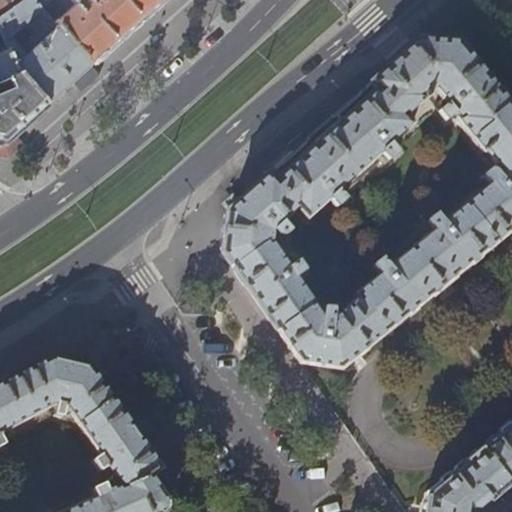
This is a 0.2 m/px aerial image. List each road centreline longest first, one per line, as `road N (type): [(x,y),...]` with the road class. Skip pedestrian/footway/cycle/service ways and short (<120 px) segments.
road 1 (primary): [(115,241),(397,0)]
road 2 (primary): [(282,0),(117,150),(5,233)]
road 3 (residential): [(296,511),(115,241)]
road 4 (primary): [(0,313),(115,241)]
